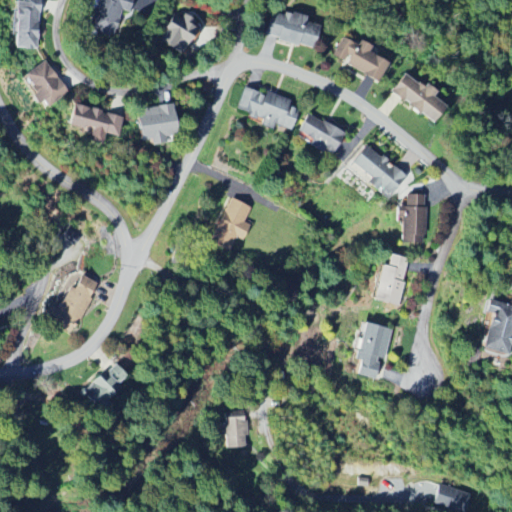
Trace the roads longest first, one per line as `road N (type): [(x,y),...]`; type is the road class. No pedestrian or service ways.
road 1 (residential): [(511,193),(464,192),(371,112),(314,80),(237,58),(102,334),(68,362),(0,377)]
road 2 (residential): [(225,77),(197,75),(137,90),(87,85),(55,49),(57,0),(243,12),(237,58)]
road 3 (residential): [(314,497),(299,490),(268,442),(255,314),(231,293),(173,279),(137,255)]
road 4 (residential): [(132,264),(109,208),(38,162),(0,107)]
road 5 (residential): [(464,192),(427,320),(422,396)]
road 6 (residential): [(0,246),(35,253),(44,269),(9,377)]
